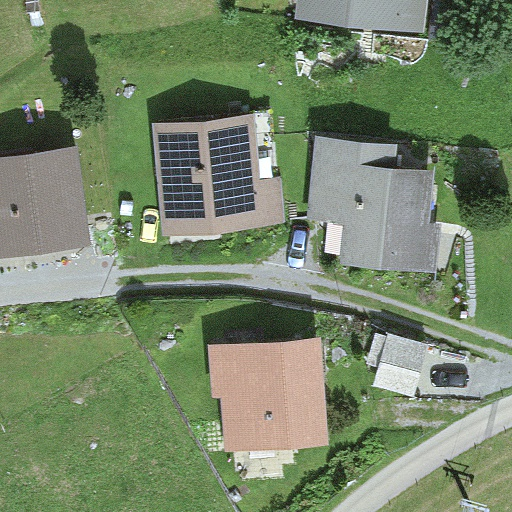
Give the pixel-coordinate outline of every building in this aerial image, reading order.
[(310,0),(310,1),(414,13),(415,0),(310,0)] [(254,220),(281,218),(273,134),(249,137),(248,125),(161,133),(168,217),(254,210),(254,220)] [(432,231),(413,229),(417,180),(382,177),(384,151),(325,146),(320,208),(361,212),(357,246),(408,253),(408,258),(429,260),(432,231)] [(0,237),(78,227),(69,158),(0,166),(0,237)] [(232,383),(236,435),(316,429),(309,346),(284,348),(220,353),(222,384),(232,383)] [(408,383),(416,353),(392,347),(384,377),(408,383)]
